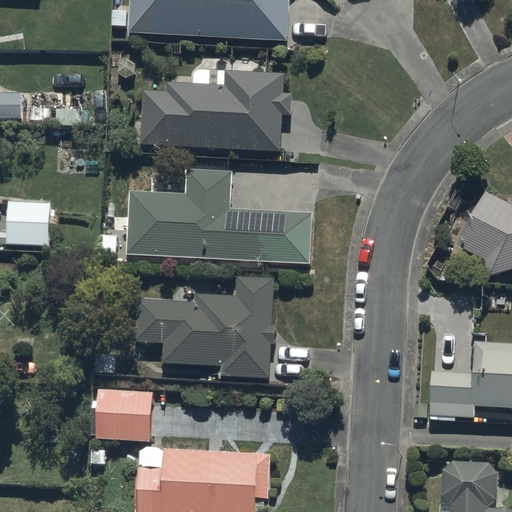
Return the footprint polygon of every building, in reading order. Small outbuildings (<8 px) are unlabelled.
[(111,29),(129,30),(129,35),(287,41),(288,0),(130,0),(130,14),(112,14),(111,29)] [(146,92),(142,146),(282,155),(284,119),(292,119),(294,96),(286,96),(287,79),(227,75),(226,88),(169,84),(169,94),(146,92)] [(110,91),(92,91),(92,130),(110,130),(110,91)] [(0,97),(0,120),(22,121),(22,98),(0,97)] [(132,195),(128,258),(310,267),(312,216),(229,212),(231,176),(187,173),(186,198),(132,195)] [(511,209),(486,193),(459,247),(499,278),(511,274),(511,209)] [(51,207),(8,206),(7,248),(50,250),(51,207)] [(276,284),(238,282),(238,299),(192,297),(192,305),(138,304),(136,346),(165,347),(164,367),(223,370),(223,381),(269,383),(271,348),(277,348),(278,328),(274,327),(276,284)] [(511,346),(476,346),(475,377),(432,376),(430,423),(449,424),(449,422),(475,423),(475,410),(511,411),(511,346)] [(94,353),(93,376),(117,377),(118,353),(94,353)] [(94,392),(92,443),(152,446),(154,394),(94,392)] [(135,511),(266,511),(270,459),(139,452),(135,511)] [(440,511),(511,511),(511,508),(500,508),(501,463),(442,460),(440,511)]
